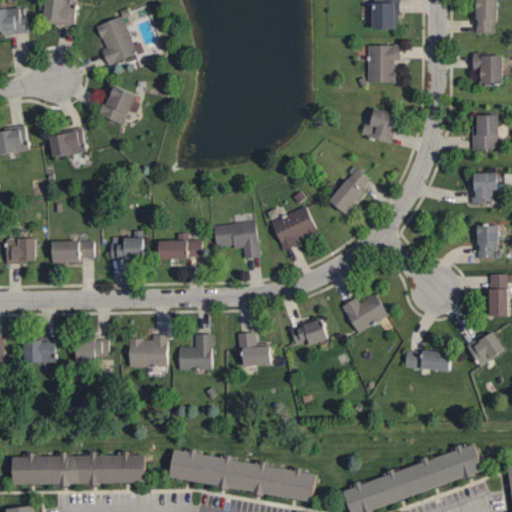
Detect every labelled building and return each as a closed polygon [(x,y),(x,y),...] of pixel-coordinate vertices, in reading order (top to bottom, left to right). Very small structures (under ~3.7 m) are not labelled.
[(77,27),(81,9),(74,7),(75,0),(51,0),(47,20),(77,27)] [(377,0),(377,29),(401,30),(401,0),(377,0)] [(502,0),(480,0),(480,33),(496,33),(496,22),(502,22),(502,0)] [(0,9),(0,33),(31,32),(31,16),(23,17),(23,9),(0,9)] [(111,66),(140,55),(126,16),(100,26),(108,49),(106,50),(111,66)] [(399,59),(403,60),(404,45),(370,45),(369,82),(398,82),(399,59)] [(486,84),(507,84),(508,55),(476,55),(476,69),(486,69),(486,84)] [(126,123),(129,111),(138,114),(143,94),(117,86),(111,105),(107,104),(103,116),(126,123)] [(395,142),(401,113),(378,109),(375,125),(367,124),(365,136),(395,142)] [(475,149),(503,149),(502,116),(481,116),(481,122),(474,122),(475,149)] [(31,150),(29,141),(31,141),(29,126),(0,130),(0,145),(2,155),(31,150)] [(89,153),(87,131),(54,135),(57,157),(89,153)] [(348,213),(367,192),(364,188),(373,178),(362,168),(333,200),(348,213)] [(504,173),(476,173),(475,203),(499,203),(499,191),(504,191),(504,173)] [(471,224),(471,256),(496,256),(496,232),(493,232),(493,224),(471,224)] [(482,314),(500,313),(500,286),(504,286),(503,272),(487,272),(487,286),(481,286),(482,314)] [(381,295),(365,305),(360,297),(348,304),(363,331),(392,314),(381,295)] [(331,335),(326,318),(296,327),(302,344),(331,335)] [(474,365),(504,351),(493,328),(463,341),(474,365)] [(275,361),(274,344),(261,345),(260,332),(245,332),(247,363),(275,361)] [(184,347),(185,367),(217,366),(216,333),(201,333),(202,347),(184,347)] [(135,339),(135,364),(172,365),(172,334),(157,334),(157,339),(135,339)] [(81,340),(82,358),(115,357),(115,338),(81,340)] [(479,471),(471,442),(455,446),(426,454),(428,461),(392,471),(392,474),(383,476),(390,501),(429,490),(427,484),(479,471)] [(170,481),(314,503),(318,473),(174,452),(170,481)] [(147,456),(13,457),(13,487),(147,486),(147,456)]
